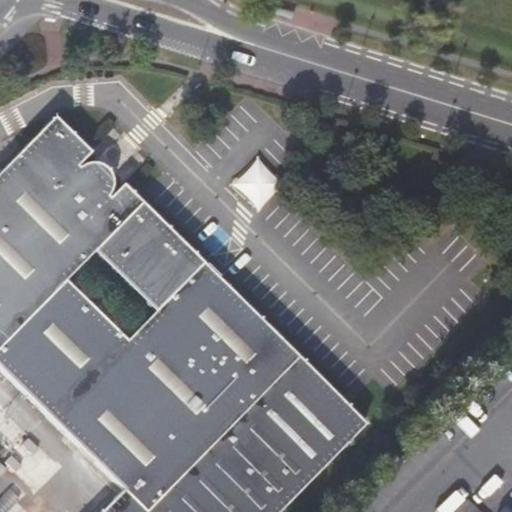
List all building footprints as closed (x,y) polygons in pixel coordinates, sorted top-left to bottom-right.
[(0,182),(0,374),(1,375),(109,268),(98,257),(144,211),(127,194),(113,206),(109,202),(111,197),(113,192),(113,187),(112,183),(110,179),(107,176),(103,174),(99,173),(94,173),(89,174),(86,175),(83,177),(79,173),(92,161),(57,127),(0,182)] [(261,205),(281,177),(255,159),(235,186),(261,205)] [(98,257),(109,268),(156,221),(144,211),(98,257)] [(156,221),(109,268),(126,285),(128,283),(173,238),(156,221)] [(203,267),(173,238),(128,283),(158,313),(203,267)] [(20,390),(126,494),(144,511),(147,511),(300,358),(203,267),(158,313),(128,283),(126,285),(125,286),(20,390)] [(147,511),(144,511),(126,494),(107,511),(165,511),(308,367),(308,366),(300,358),(147,511)] [(320,379),(189,511),(290,511),(373,429),(320,378),(320,379)]
